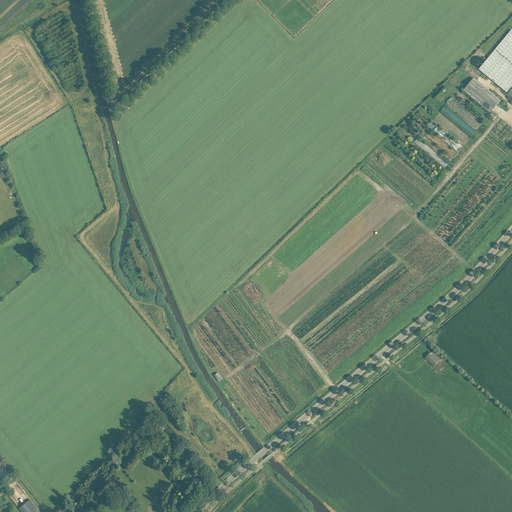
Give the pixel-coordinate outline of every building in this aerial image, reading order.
[(511,30),(479,70),(507,93),(511,86),(511,30)] [(490,113),(501,101),(474,78),(463,91),(490,113)] [(446,104),(478,129),(483,122),(451,98),(446,104)] [(469,128),(470,126),(445,106),(439,113),(460,129),(463,131),(466,128),(466,129),(468,127),(469,128)] [(489,116),(493,120),(497,115),(493,112),(489,116)] [(437,126),(434,129),(443,138),(446,135),(437,126)] [(417,139),(414,143),(445,167),(448,163),(417,139)] [(433,351),(431,353),(430,352),(425,359),(434,367),(440,360),(434,355),(436,353),(433,351)] [(218,372),(214,375),(218,382),(223,379),(221,376),(219,374),(218,372)] [(19,508),(18,509),(20,511),(40,511),(16,482),(5,490),(19,508)]
